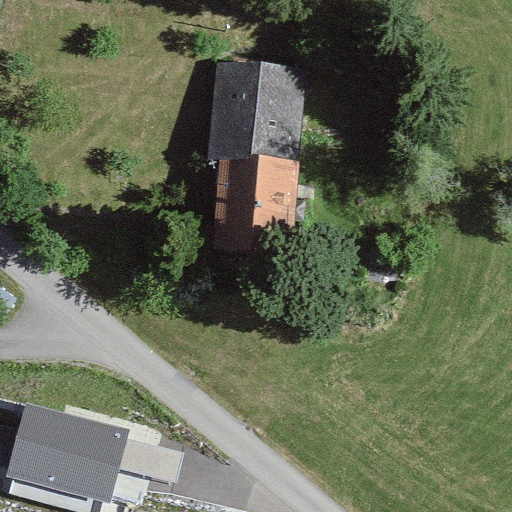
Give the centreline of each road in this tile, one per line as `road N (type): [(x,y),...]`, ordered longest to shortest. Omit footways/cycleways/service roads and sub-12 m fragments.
road 1 (unclassified): [(323,511),(98,326)]
road 2 (unclassified): [(98,326),(0,242)]
